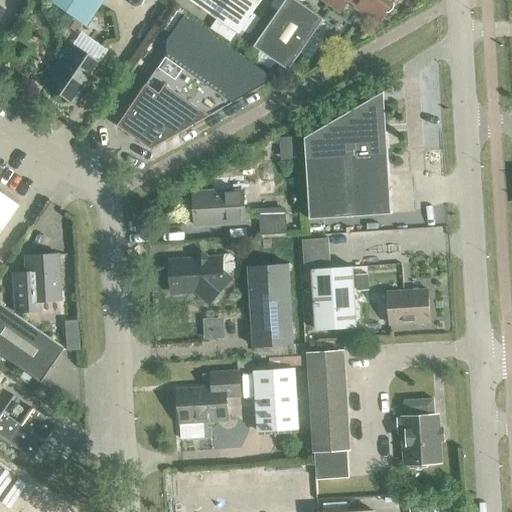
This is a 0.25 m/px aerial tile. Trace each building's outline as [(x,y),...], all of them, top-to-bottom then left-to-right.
[(47,0),(82,24),(99,0),(47,0)] [(187,0),(238,35),(261,0),(187,0)] [(295,0),(285,0),(254,46),(288,70),(300,53),(310,60),(334,26),(324,19),(295,0)] [(323,0),(341,12),(349,0),(356,5),(356,9),(364,15),(368,13),(379,21),(385,13),(388,13),(392,10),(393,5),(392,2),(393,0),(323,0)] [(165,56),(117,126),(150,149),(274,79),(183,16),(167,40),(165,56)] [(43,84),(70,103),(97,64),(70,46),(43,84)] [(304,138),(309,220),(391,214),(383,94),(383,92),(304,138)] [(294,137),(279,138),(281,160),(296,159),(294,137)] [(193,193),(195,226),(245,223),(242,177),(213,179),(214,191),(193,193)] [(0,230),(16,207),(0,195),(0,230)] [(258,210),(260,236),(286,234),(285,208),(258,210)] [(328,235),(302,237),(304,266),(330,264),(328,235)] [(169,262),(171,292),(196,291),(209,303),(229,280),(222,274),(221,259),(208,260),(201,254),(195,260),(169,262)] [(58,300),(56,256),(56,255),(24,257),(25,273),(11,274),(13,312),(39,310),(38,301),(58,300)] [(248,267),(253,347),(293,345),(288,265),(248,267)] [(312,270),(315,330),(356,328),(352,267),(312,270)] [(387,292),(389,325),(430,323),(427,290),(387,292)] [(0,356),(38,382),(61,348),(0,306),(0,356)] [(223,323),(203,325),(204,341),(224,339),(223,323)] [(309,354),(315,451),(347,449),(341,352),(309,354)] [(253,371),(257,432),(298,429),(294,368),(253,371)] [(203,422),(210,428),(227,408),(226,397),(240,396),(239,372),(211,374),(211,388),(177,390),(179,423),(203,422)] [(0,511),(0,505),(10,511),(67,511),(0,465),(0,381),(3,377),(0,374),(0,511)] [(0,412),(0,439),(30,460),(54,425),(12,395),(0,412)] [(425,459),(429,463),(436,463),(441,457),(440,451),(438,449),(435,416),(434,416),(433,399),(404,401),(405,418),(403,418),(406,460),(425,459)]
